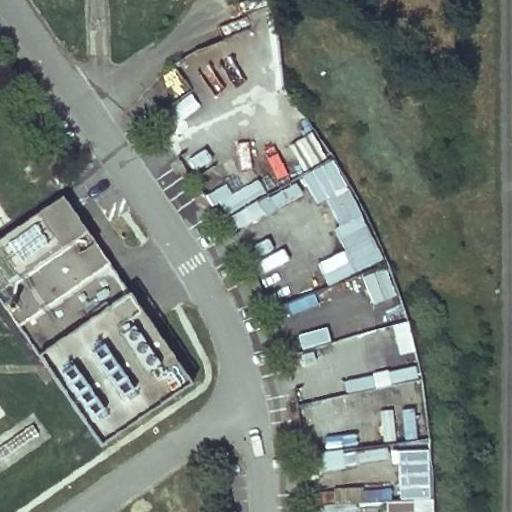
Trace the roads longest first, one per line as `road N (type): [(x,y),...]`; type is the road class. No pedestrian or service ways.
road 1 (track): [(505,0),(506,511)]
road 2 (unclassified): [(13,0),(179,243),(244,400)]
road 3 (unclassified): [(244,400),(83,511)]
